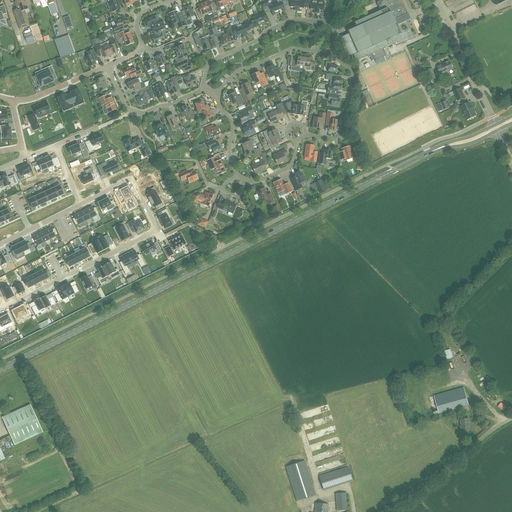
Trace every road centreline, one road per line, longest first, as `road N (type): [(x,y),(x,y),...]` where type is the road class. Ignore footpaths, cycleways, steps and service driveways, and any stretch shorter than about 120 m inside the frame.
road 1 (secondary): [(0,370),(408,164)]
road 2 (residential): [(0,309),(154,231),(130,179),(80,204)]
road 3 (unclassified): [(384,511),(511,418)]
road 4 (residential): [(205,68),(293,20),(331,21)]
road 5 (residential): [(214,96),(237,73),(293,49),(333,53)]
road 6 (residential): [(107,65),(128,108),(140,113),(205,88)]
road 7 (residential): [(492,117),(438,0)]
road 8 (residential): [(304,134),(340,132),(352,75),(333,53)]
